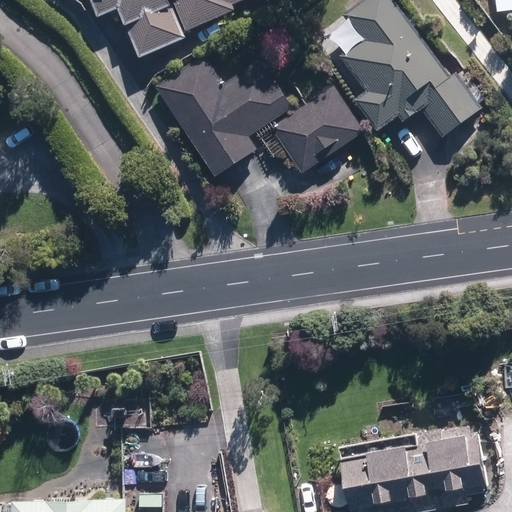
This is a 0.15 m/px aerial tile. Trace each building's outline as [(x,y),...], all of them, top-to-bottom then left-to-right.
[(90,0),(100,20),(120,10),(145,60),(189,39),(188,36),(238,12),(236,7),(249,0),(90,0)] [(457,76),(396,0),(364,0),(346,15),(369,43),(343,64),(366,93),(356,101),(380,132),(397,118),(405,128),(425,112),(445,136),(481,108),(478,104),(487,97),(465,69),(457,76)] [(511,0),(495,0),(497,14),(511,13),(511,0)] [(261,149),(252,138),(294,105),(258,59),(228,83),(205,54),(155,94),(222,180),(261,149)] [(369,133),(338,85),(274,127),(305,175),(369,133)] [(341,443),(346,479),(326,482),(330,507),(354,503),(354,511),(357,511),(411,504),(412,510),(471,501),(470,491),(484,489),(482,478),(473,423),(341,443)] [(126,511),(126,498),(17,499),(16,511),(126,511)]
